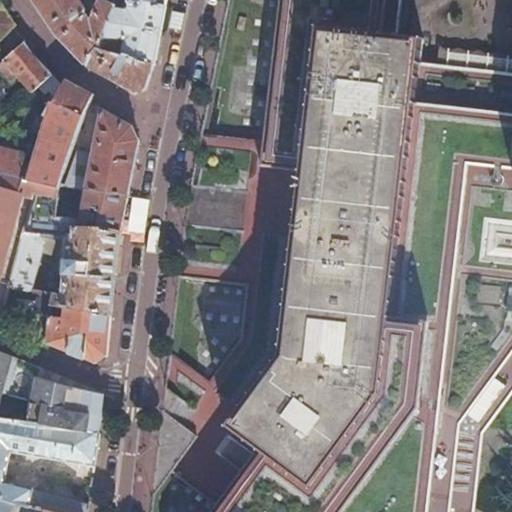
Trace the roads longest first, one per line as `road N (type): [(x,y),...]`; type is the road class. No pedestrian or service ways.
road 1 (residential): [(137,379),(172,121)]
road 2 (residential): [(17,0),(85,79),(172,121)]
road 3 (residential): [(0,341),(112,379),(137,379)]
road 4 (residential): [(122,511),(137,379)]
road 5 (residential): [(172,121),(193,0)]
